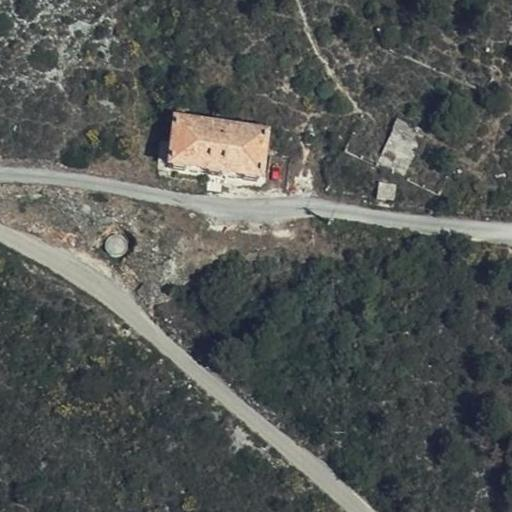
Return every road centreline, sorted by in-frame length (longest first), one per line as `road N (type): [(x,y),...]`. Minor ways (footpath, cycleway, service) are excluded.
road 1 (track): [(0,175),(182,202),(511,233)]
road 2 (unclassified): [(359,511),(105,294),(0,231)]
